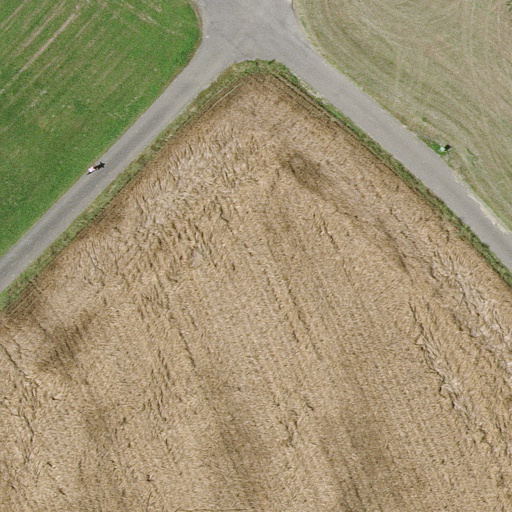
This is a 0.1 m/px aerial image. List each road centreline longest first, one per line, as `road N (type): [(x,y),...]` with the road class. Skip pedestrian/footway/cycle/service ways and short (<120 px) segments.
road 1 (track): [(280,0),(269,23),(0,297)]
road 2 (unclassified): [(230,0),(269,23),(451,174),(511,242)]
